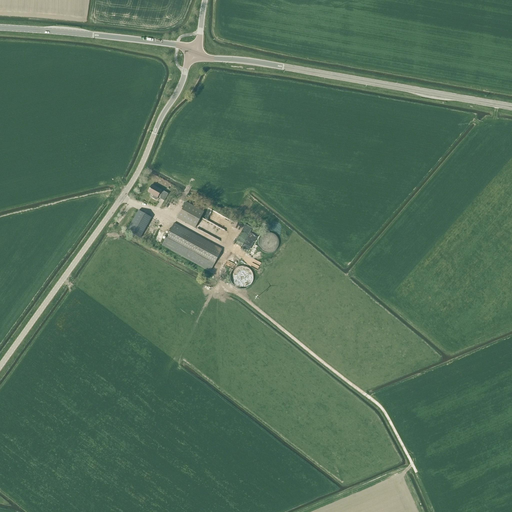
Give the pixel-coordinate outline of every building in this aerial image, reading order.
[(152,196),(157,198),(158,196),(160,197),(160,198),(163,200),(167,193),(164,191),(163,193),(161,191),(162,190),(152,185),(148,192),(153,195),(152,196)] [(177,218),(195,228),(204,212),(186,202),(177,218)] [(127,231),(140,238),(151,218),(139,210),(127,231)] [(164,241),(212,267),(222,249),(174,223),(164,241)] [(243,245),(253,228),(246,224),(234,244),(237,246),(239,243),(243,245)] [(253,279),(253,277),(252,274),(252,272),(250,270),(249,269),(247,267),(245,266),(242,266),(241,265),(239,266),(236,266),(235,267),(233,269),(231,271),(230,273),(230,275),(229,278),(230,280),(231,282),(232,284),(233,286),(235,287),(237,288),(240,289),(242,289),(244,288),(246,288),(248,287),(250,285),(251,283),(252,281),(253,279)]
